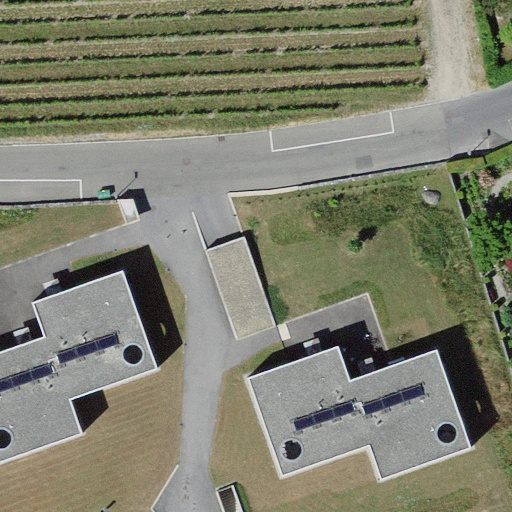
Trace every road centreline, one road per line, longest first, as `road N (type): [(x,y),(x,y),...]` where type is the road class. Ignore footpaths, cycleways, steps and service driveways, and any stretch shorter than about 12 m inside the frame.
road 1 (residential): [(0,173),(151,174),(334,153),(511,106)]
road 2 (track): [(442,0),(464,124)]
